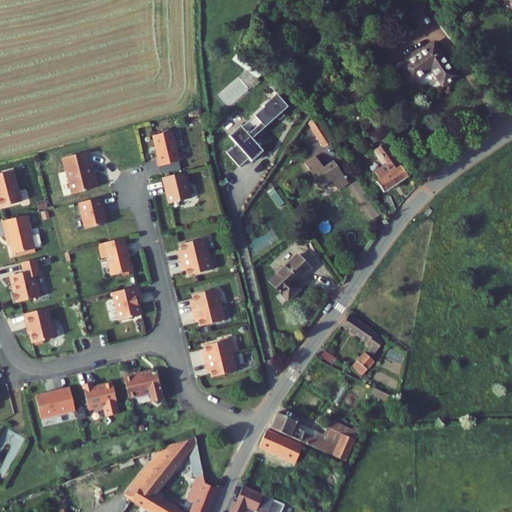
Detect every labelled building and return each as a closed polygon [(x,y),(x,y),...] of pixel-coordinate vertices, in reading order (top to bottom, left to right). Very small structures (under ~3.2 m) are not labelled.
[(417,0),(406,8),(416,22),(429,12),(420,0),(417,0)] [(511,0),(496,0),(510,12),(511,9),(511,0)] [(390,61),(402,78),(423,65),(435,82),(449,72),(426,38),(390,61)] [(284,100),(270,91),(260,106),(263,107),(242,139),(239,137),(231,149),(240,155),(233,167),(249,177),(255,168),(259,170),(269,155),(254,146),(284,100)] [(305,118),(321,142),(328,138),(311,110),(305,118)] [(168,141),(150,145),(154,166),(153,167),(155,175),(175,170),(168,141)] [(383,168),(380,170),(391,186),(405,176),(381,142),(371,150),(383,168)] [(300,160),(314,184),(325,177),(331,186),(342,179),(330,158),(319,165),(311,152),(300,160)] [(85,161),(59,167),(62,181),(65,180),(70,203),(82,200),(81,198),(95,195),(92,181),(87,182),(85,175),(88,174),(85,161)] [(369,177),(380,193),(391,186),(380,170),(369,177)] [(10,179),(0,181),(0,214),(17,210),(10,179)] [(183,180),(159,186),(162,195),(163,195),(164,200),(163,202),(166,212),(184,207),(186,204),(183,190),(185,188),(183,180)] [(264,194),(274,209),(279,206),(269,190),(264,194)] [(100,217),(97,205),(75,210),(78,223),(81,236),(102,232),(100,223),(100,222),(99,217),(100,217)] [(27,241),(23,222),(0,226),(0,231),(1,236),(2,235),(8,260),(31,255),(27,241)] [(38,251),(35,239),(27,241),(31,255),(36,254),(38,251)] [(118,246),(94,252),(97,266),(104,264),(107,283),(127,279),(125,270),(124,270),(118,246)] [(175,262),(177,269),(205,263),(201,247),(176,253),(178,261),(175,262)] [(290,260),(266,290),(288,307),(298,293),(292,288),(304,272),(290,260)] [(205,263),(177,269),(178,277),(181,276),(183,284),(208,278),(205,263)] [(37,281),(33,265),(19,268),(21,278),(7,281),(10,297),(7,297),(10,309),(37,303),(32,283),(37,281)] [(135,304),(133,294),(107,300),(114,328),(136,323),(133,312),(132,312),(130,305),(135,304)] [(187,313),(189,320),(217,314),(213,298),(188,304),(190,312),(187,313)] [(50,344),(44,314),(19,320),(22,334),(24,334),(27,349),(50,344)] [(217,314),(189,320),(190,327),(193,327),(195,335),(220,329),(217,314)] [(347,321),(340,333),(373,353),(370,358),(376,362),(380,355),(384,357),(387,352),(370,342),(373,337),(347,321)] [(199,363),(201,371),(229,364),(226,349),(200,354),(202,363),(199,363)] [(325,358),(321,364),(333,372),(337,365),(325,358)] [(359,361),(356,365),(359,367),(369,376),(376,367),(366,359),(362,364),(359,361)] [(229,364),(201,371),(203,378),(206,378),(207,386),(233,380),(229,364)] [(359,367),(354,373),(364,382),(369,376),(359,367)] [(133,379),(117,383),(122,406),(142,402),(144,410),(146,410),(151,413),(154,408),(156,407),(150,381),(147,382),(146,378),(134,381),(133,379)] [(85,390),(77,392),(82,416),(94,414),(95,415),(96,416),(98,416),(99,423),(112,420),(109,410),(110,410),(106,390),(86,394),(85,390)] [(69,417),(64,394),(30,402),(35,425),(69,417)] [(276,421),(270,434),(345,466),(354,444),(343,439),(336,453),(293,434),(295,429),(276,421)] [(329,433),(327,438),(336,442),(339,438),(329,433)] [(170,446),(131,505),(144,511),(178,511),(157,501),(194,443),(193,438),(170,446)] [(266,438),(259,455),(298,469),(304,454),(266,438)] [(149,464),(124,502),(131,505),(170,446),(147,455),(149,464)] [(198,463),(183,503),(191,507),(189,511),(205,511),(215,486),(202,481),(198,463)] [(101,511),(89,475),(60,485),(70,511),(101,511)] [(230,508),(228,511),(260,511),(262,508),(256,505),(258,500),(240,492),(234,509),(230,508)]
